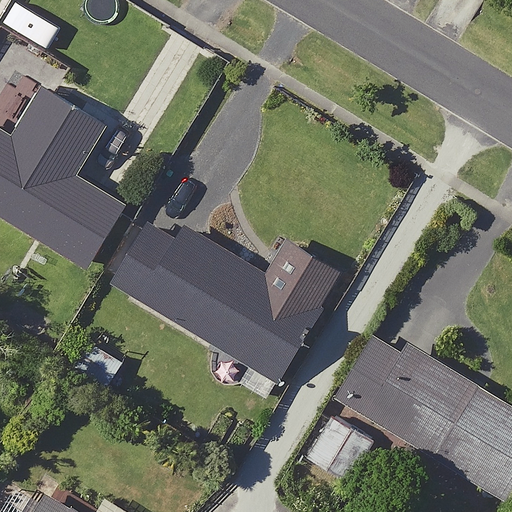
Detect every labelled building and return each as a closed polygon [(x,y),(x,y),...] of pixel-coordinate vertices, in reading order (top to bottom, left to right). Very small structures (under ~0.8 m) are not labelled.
[(106,130),(49,97),(21,146),(0,134),(0,209),(100,267),(130,213),(77,182),(106,130)] [(290,242),(268,280),(190,234),(183,247),(157,232),(126,285),(284,378),(323,312),(345,275),(290,242)] [(511,406),(385,334),(346,403),(407,438),(394,462),(429,482),(442,460),(511,499),(511,406)] [(130,363),(98,346),(85,371),(116,388),(130,363)] [(128,511),(114,502),(107,511),(74,511),(48,495),(36,511),(128,511)]
